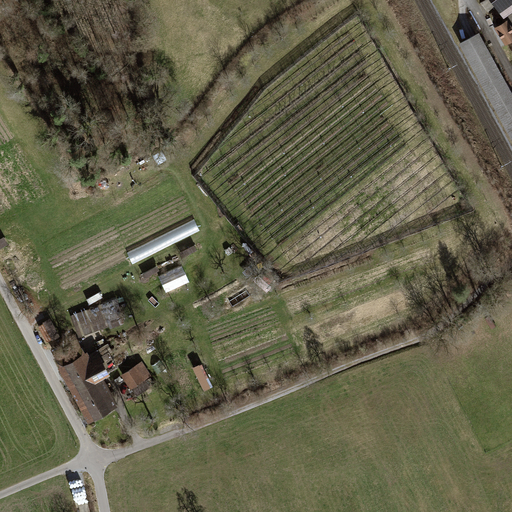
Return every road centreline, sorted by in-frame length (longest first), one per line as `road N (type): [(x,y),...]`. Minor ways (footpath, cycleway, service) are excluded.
road 1 (track): [(511,260),(425,335),(96,462)]
road 2 (residential): [(0,281),(96,462)]
